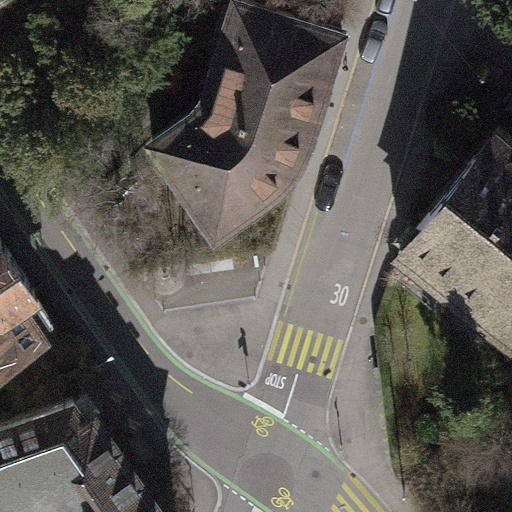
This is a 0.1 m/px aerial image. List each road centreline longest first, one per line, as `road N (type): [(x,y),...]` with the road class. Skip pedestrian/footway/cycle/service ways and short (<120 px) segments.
road 1 (residential): [(411,0),(272,463)]
road 2 (residential): [(0,151),(160,381),(214,429),(272,463)]
